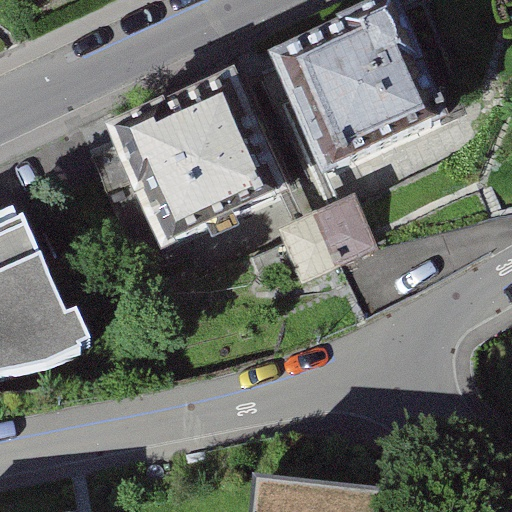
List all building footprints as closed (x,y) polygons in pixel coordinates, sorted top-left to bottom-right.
[(389,10),(261,72),(316,187),(444,125),(389,10)] [(235,86),(93,154),(148,268),(290,201),(235,86)] [(355,205),(278,238),(300,290),(378,257),(355,205)] [(0,388),(51,377),(82,361),(17,234),(0,243),(0,388)] [(375,511),(377,502),(255,492),(253,511),(375,511)]
